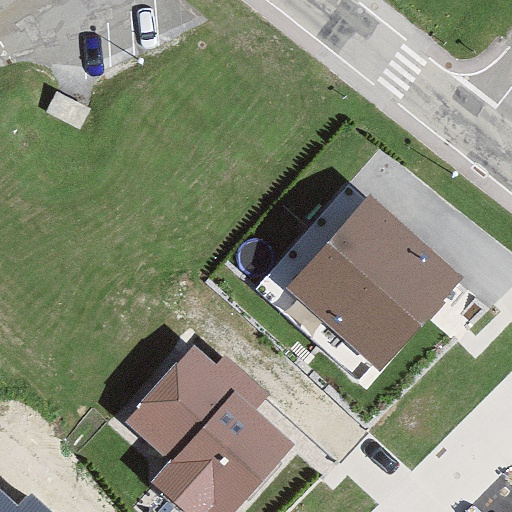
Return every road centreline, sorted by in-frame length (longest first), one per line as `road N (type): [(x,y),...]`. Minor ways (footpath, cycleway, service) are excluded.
road 1 (tertiary): [(314,0),(478,130)]
road 2 (residential): [(412,511),(511,410)]
